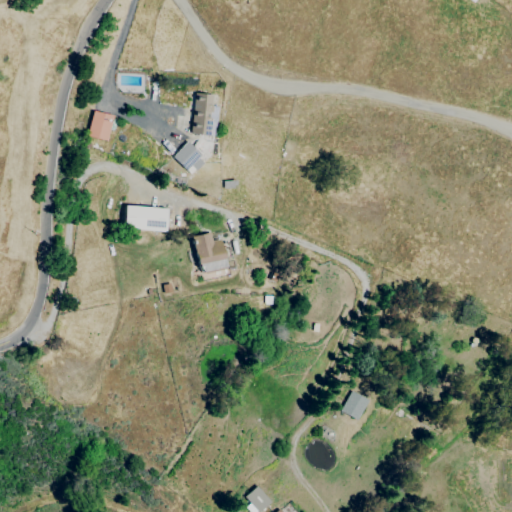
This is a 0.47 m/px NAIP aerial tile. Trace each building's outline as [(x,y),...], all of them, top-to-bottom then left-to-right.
[(210,93),(192,93),(190,135),(208,135),(210,93)] [(111,115),(92,111),(87,137),(106,141),(111,115)] [(186,142),(171,156),(188,175),(203,162),(186,142)] [(122,230),(164,231),(165,208),(123,206),(122,230)] [(190,236),(200,274),(225,268),(218,239),(212,241),(209,231),(190,236)] [(338,411),(355,421),(367,400),(349,391),(338,411)] [(256,511),(269,503),(256,486),(240,498),(251,511),(256,511)]
